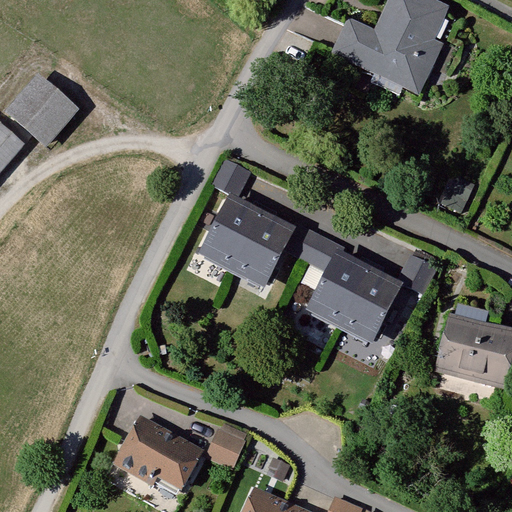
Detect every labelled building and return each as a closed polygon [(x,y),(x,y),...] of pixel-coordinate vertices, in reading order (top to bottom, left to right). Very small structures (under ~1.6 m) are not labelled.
[(449,10),(427,0),(394,0),(380,31),(348,16),(328,58),(424,102),(449,47),(435,40),(449,10)] [(80,114),(39,79),(6,116),(49,152),(80,114)] [(0,176),(25,148),(1,127),(0,128),(0,176)] [(215,184),(242,196),(253,170),(227,158),(215,184)] [(297,236),(232,201),(199,261),(264,297),(297,236)] [(428,294),(441,265),(412,253),(400,281),(428,294)] [(404,294),(338,258),(305,318),(372,353),(404,294)] [(511,373),(511,335),(453,319),(437,375),(506,394),(511,373)] [(206,456),(143,420),(117,466),(179,502),(206,456)] [(209,456),(236,467),(250,434),(222,423),(209,456)] [(298,511),(255,492),(246,511),(298,511)] [(329,511),(378,511),(338,494),(329,511)]
